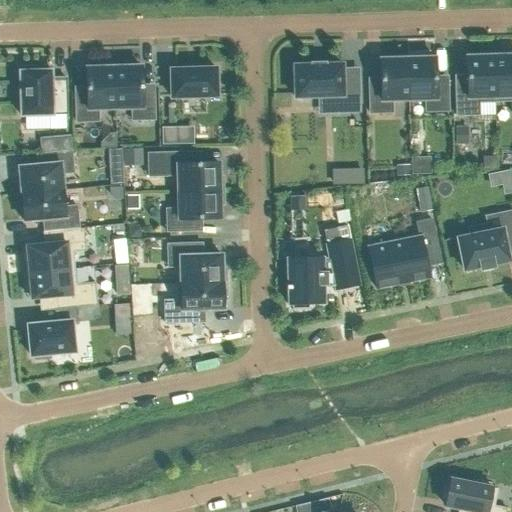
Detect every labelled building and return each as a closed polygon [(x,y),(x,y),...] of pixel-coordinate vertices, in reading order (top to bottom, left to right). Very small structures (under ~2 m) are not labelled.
[(511,56),(493,57),(495,103),(511,103),(511,115),(511,56)] [(477,104),(495,103),(493,57),(466,57),(466,81),(454,81),(455,116),(477,116),(477,104)] [(434,58),(407,59),(408,101),(425,100),(425,112),(448,112),(447,82),(435,82),(434,58)] [(408,101),(407,59),(380,60),(380,83),(368,84),(369,114),(392,113),(391,101),(408,101)] [(114,109),(113,63),(99,64),(99,68),(86,68),(87,92),(75,93),(75,123),(98,122),(98,110),(114,109)] [(128,63),(113,63),(114,109),(131,109),(131,121),(154,120),(153,90),(141,91),(140,67),(128,67),(128,63)] [(342,84),(341,65),(323,65),(323,64),(311,65),(293,66),(294,98),(335,97),(336,113),(359,112),(358,84),(342,84)] [(39,68),(18,69),(20,116),(67,115),(66,77),(50,78),(50,72),(39,72),(39,68)] [(216,97),(215,69),(170,70),(171,98),(216,97)] [(176,127),(160,127),(161,144),(177,143),(176,127)] [(455,128),(455,144),(467,144),(467,127),(455,128)] [(69,135),(53,137),(55,152),(70,151),(69,135)] [(140,149),(122,150),(123,166),(140,165),(140,149)] [(21,195),(62,191),(61,174),(73,173),(71,151),(70,151),(55,152),(41,154),(42,165),(35,166),(18,168),(21,195)] [(176,176),(177,190),(223,188),(223,177),(219,177),(218,164),(194,165),(194,153),(147,155),(148,177),(176,176)] [(424,157),(410,157),(410,174),(424,173),(424,157)] [(395,165),(395,175),(407,175),(407,165),(395,165)] [(361,170),(351,171),(351,184),(361,184),(361,170)] [(223,188),(177,190),(178,210),(166,210),(166,233),(197,232),(196,219),(202,219),(220,219),(220,206),(224,206),(223,188)] [(64,208),(62,191),(21,195),(23,222),(40,221),(47,220),(48,232),(51,231),(58,231),(78,229),(76,207),(64,208)] [(467,229),(468,236),(456,239),(462,271),(479,268),(479,270),(491,268),(491,265),(507,262),(503,241),(511,239),(511,211),(498,215),(501,230),(488,232),(486,225),(467,229)] [(417,236),(367,246),(376,288),(430,277),(427,266),(440,263),(431,219),(414,222),(417,236)] [(27,251),(23,251),(24,264),(28,263),(29,273),(74,269),(73,253),(85,251),(83,229),(50,232),(51,245),(26,247),(27,251)] [(140,240),(140,260),(150,259),(150,239),(140,240)] [(359,286),(349,240),(326,245),(329,260),(332,274),(335,291),(359,286)] [(179,268),(180,283),(226,281),(226,268),(221,268),(220,254),(202,255),(202,243),(167,244),(168,269),(179,268)] [(288,286),(286,286),(286,290),(288,290),(288,305),(291,305),(291,310),(309,309),(309,305),(323,304),(322,288),(322,286),(325,286),(325,280),(325,274),(332,274),(329,260),(322,260),(321,259),(287,260),(288,286)] [(29,283),(25,283),(26,296),(30,295),(31,299),(56,297),(58,309),(97,306),(94,283),(76,285),(74,269),(29,273),(29,283)] [(176,299),(165,299),(166,324),(199,323),(199,310),(222,309),(222,297),(227,297),(226,283),(180,284),(180,283),(175,284),(176,299)] [(92,307),(77,308),(78,321),(93,320),(92,316),(99,315),(98,306),(92,307)] [(55,323),(27,326),(30,356),(34,356),(35,360),(50,359),(50,355),(74,352),(71,323),(77,323),(75,308),(54,310),(55,323)] [(183,347),(194,345),(192,334),(181,336),(183,347)] [(444,488),(441,502),(445,503),(445,507),(458,509),(472,511),(505,511),(506,509),(494,506),(497,489),(489,488),(490,484),(476,481),(475,485),(450,480),(448,489),(444,488)] [(326,500),(297,507),(297,511),(312,511),(313,511),(328,508),(326,500)]
